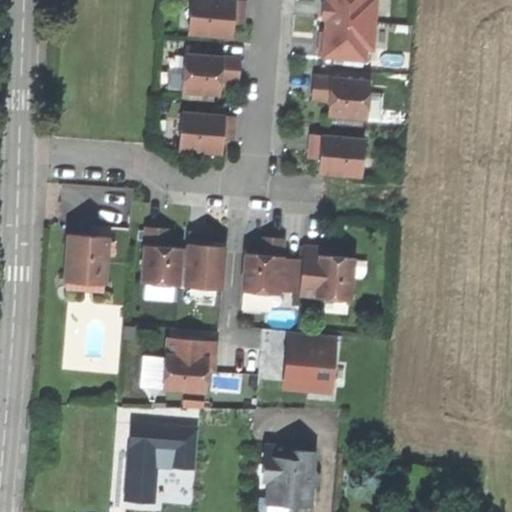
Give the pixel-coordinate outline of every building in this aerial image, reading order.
[(234,0),(192,0),(190,33),(233,37),(234,24),(235,17),(245,17),(246,9),(247,1),(234,0)] [(323,18),(327,19),(375,23),(377,0),(328,0),(329,1),(324,1),(323,11),(323,18)] [(320,57),(366,60),(367,48),(373,49),(375,23),(327,19),(326,33),(326,39),(321,39),(321,46),(320,57)] [(240,70),(241,60),(186,54),(183,91),(220,95),(222,81),(222,74),(240,75),(240,70)] [(239,82),(240,75),(222,74),(222,81),(239,82)] [(330,115),(367,118),(370,82),(315,77),(314,86),(314,93),(331,94),(331,102),(330,115)] [(313,101),(331,102),(331,94),(314,93),(313,101)] [(236,126),(236,117),(219,116),(183,113),(183,118),(180,150),(223,153),(224,139),(224,132),(235,133),(236,126)] [(234,140),(235,133),(224,132),(224,139),(234,140)] [(320,173),(362,176),(365,139),(312,135),(311,145),(311,151),(321,152),(321,159),(320,173)] [(310,158),(321,159),(321,152),(311,151),(310,158)] [(108,237),(106,256),(113,256),(115,227),(100,226),(99,236),(108,237)] [(180,286),(183,248),(169,247),(162,246),(163,229),(155,228),(147,227),(143,283),(180,286)] [(170,229),(163,229),(162,246),(169,247),(170,229)] [(186,286),(223,289),(226,247),(212,246),(205,245),(206,234),(198,234),(190,233),(186,286)] [(108,237),(99,236),(93,236),(68,234),(65,275),(105,278),(106,256),(108,237)] [(213,235),(206,234),(205,245),(212,246),(213,235)] [(262,237),(260,255),(268,256),(269,238),(262,237)] [(260,255),(247,254),(243,291),(280,294),(281,290),(301,291),(304,260),(284,258),(285,239),(277,238),(269,238),(268,256),(260,255)] [(305,247),(304,260),(301,291),(301,296),(351,300),(355,258),(334,256),(327,256),(327,249),(316,248),(305,247)] [(127,326),(124,325),(123,340),(125,340),(134,340),(135,326),(127,326)] [(310,384),(330,385),(335,336),(292,332),(291,345),(287,388),(310,389),(310,384)] [(208,364),(216,364),(217,351),(218,342),(168,338),(164,389),(206,392),(208,371),(208,364)] [(124,501),(153,503),(155,466),(194,469),(194,467),(197,427),(130,422),(124,501)] [(299,506),(312,507),(313,490),(319,483),(319,478),(315,471),(316,453),(295,452),(295,448),(265,446),(264,473),(270,482),(269,498),(285,499),(290,505),(299,506)]
